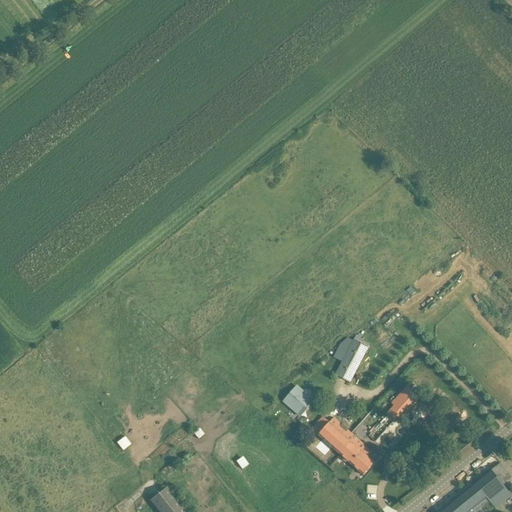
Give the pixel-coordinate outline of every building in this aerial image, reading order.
[(336,375),(350,383),(368,347),(359,342),(361,338),(357,335),(336,375)] [(420,389),(415,385),(412,389),(411,387),(394,405),(402,413),(418,395),(416,393),(420,389)] [(309,397),(303,392),(297,386),(284,401),(300,416),(316,398),(312,394),(309,397)] [(369,436),(375,442),(395,420),(389,414),(369,436)] [(314,426),(312,429),(319,435),(341,455),(350,444),(350,443),(356,437),(334,418),(330,423),(323,416),(321,419),(322,420),(315,427),(314,426)] [(122,451),(131,444),(124,436),(116,442),(122,451)] [(350,444),(341,455),(343,456),(343,460),(345,463),(349,462),(356,469),(364,475),(375,463),(367,455),(371,451),(364,444),(356,437),(350,443),(350,444)] [(500,463),(491,470),(503,485),(511,477),(506,471),(500,463)] [(511,496),(503,485),(491,470),(439,511),(479,511),(491,503),(495,509),(511,496)] [(187,511),(168,487),(151,500),(159,511),(187,511)]
